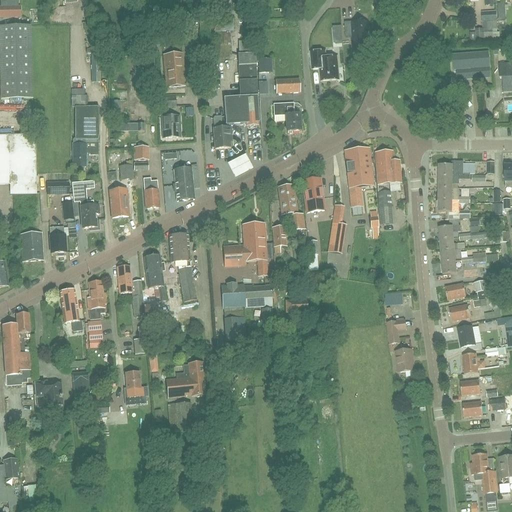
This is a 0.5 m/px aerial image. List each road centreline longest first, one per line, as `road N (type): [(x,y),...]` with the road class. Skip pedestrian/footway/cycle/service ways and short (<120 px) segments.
road 1 (residential): [(0,310),(345,135),(368,107)]
road 2 (residential): [(443,442),(410,144)]
road 3 (unclassified): [(368,107),(392,54),(418,31),(434,0)]
